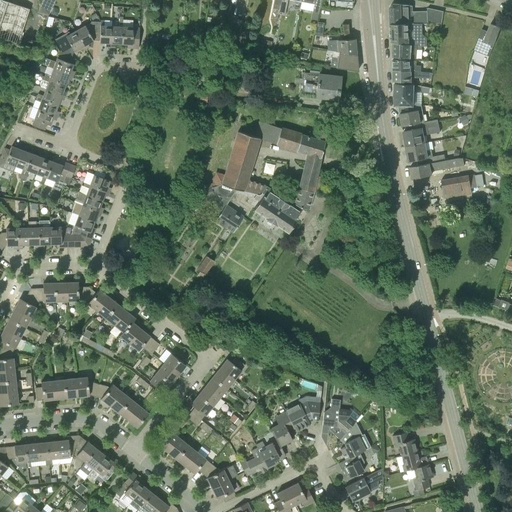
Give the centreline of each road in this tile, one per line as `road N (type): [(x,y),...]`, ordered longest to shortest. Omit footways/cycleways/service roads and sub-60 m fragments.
road 1 (tertiary): [(477,511),(388,157),(369,0)]
road 2 (residential): [(94,268),(128,177),(67,145)]
road 3 (residential): [(67,145),(94,74),(105,66),(141,67),(142,45)]
road 4 (residential): [(135,454),(83,418),(0,426)]
road 5 (residential): [(209,357),(94,268)]
road 6 (residential): [(135,454),(209,357)]
